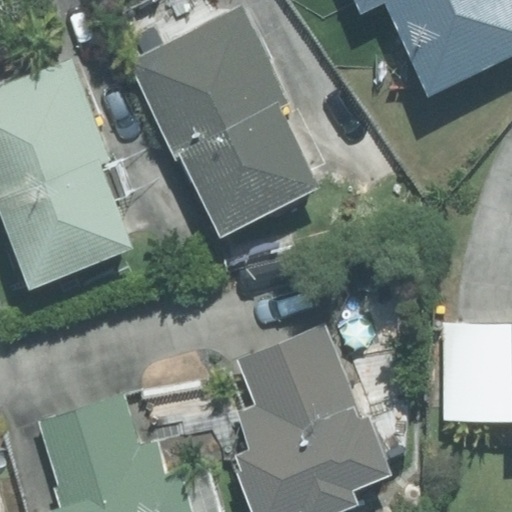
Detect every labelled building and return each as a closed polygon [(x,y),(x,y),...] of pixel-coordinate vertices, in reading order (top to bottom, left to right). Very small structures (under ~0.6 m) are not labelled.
[(345,0),(355,21),(378,9),(418,99),(511,55),(511,2),(511,0),(345,0)] [(266,110),(278,105),(236,15),(124,67),(169,162),(173,161),(211,243),(307,199),(266,110)] [(66,67),(0,91),(0,243),(19,297),(124,259),(90,168),(102,164),(66,67)] [(350,174),(323,186),(339,222),(366,210),(350,174)] [(511,434),(511,302),(508,303),(509,327),(435,328),(438,429),(507,429),(507,435),(511,434)] [(256,409),(233,419),(249,458),(230,467),(247,511),(343,511),(351,509),(346,495),(386,480),(363,422),(356,425),(318,332),(238,363),(256,409)] [(185,511),(174,478),(160,482),(148,445),(134,450),(117,400),(36,426),(64,511),(62,511),(185,511)]
